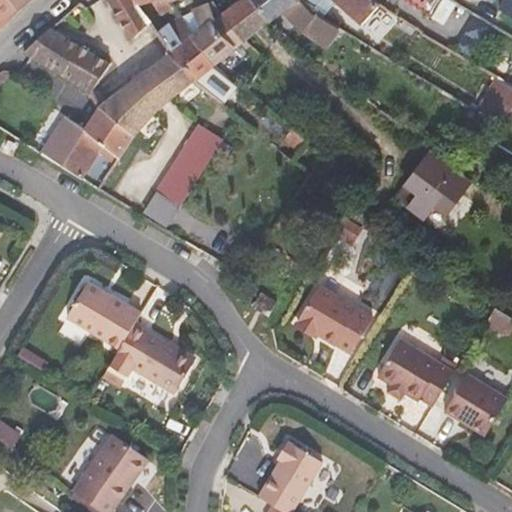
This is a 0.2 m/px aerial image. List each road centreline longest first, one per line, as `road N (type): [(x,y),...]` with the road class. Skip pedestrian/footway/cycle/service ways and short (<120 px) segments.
road 1 (residential): [(256,371),(498,511)]
road 2 (residential): [(70,212),(188,282),(256,371)]
road 3 (residential): [(192,511),(196,467),(256,371)]
road 4 (residential): [(70,212),(0,324)]
